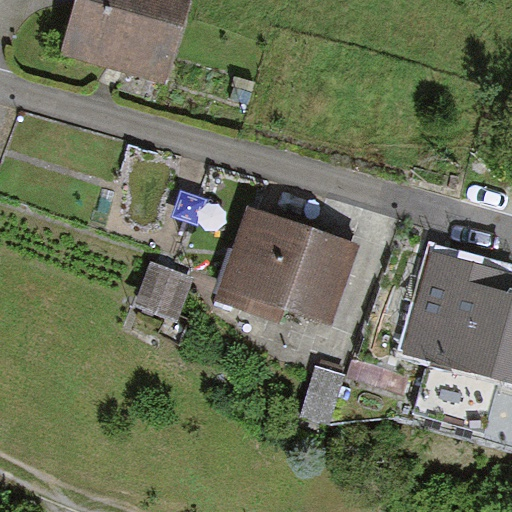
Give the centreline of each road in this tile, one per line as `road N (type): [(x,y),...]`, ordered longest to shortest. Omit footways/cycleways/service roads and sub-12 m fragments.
road 1 (residential): [(0,79),(511,237)]
road 2 (track): [(0,463),(119,511)]
